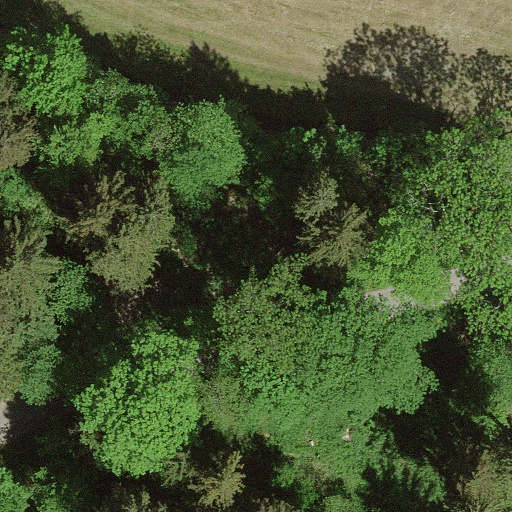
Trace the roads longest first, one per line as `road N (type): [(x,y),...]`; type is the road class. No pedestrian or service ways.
road 1 (residential): [(0,418),(132,366),(511,275)]
road 2 (track): [(511,148),(233,116),(0,32)]
